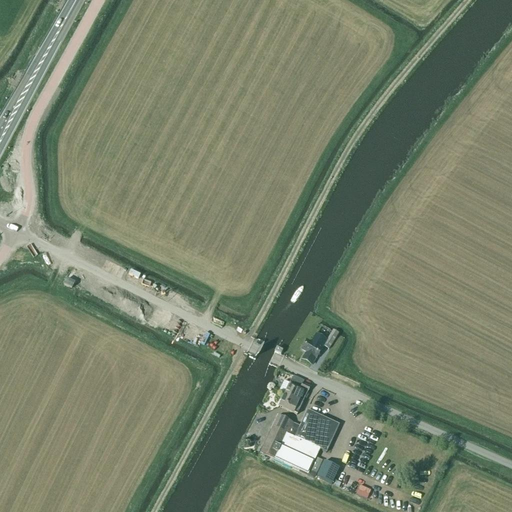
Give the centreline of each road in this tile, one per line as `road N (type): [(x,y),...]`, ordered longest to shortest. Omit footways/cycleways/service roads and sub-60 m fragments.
road 1 (unclassified): [(511,465),(15,232)]
road 2 (unclassified): [(15,232),(26,207),(30,127),(99,0)]
